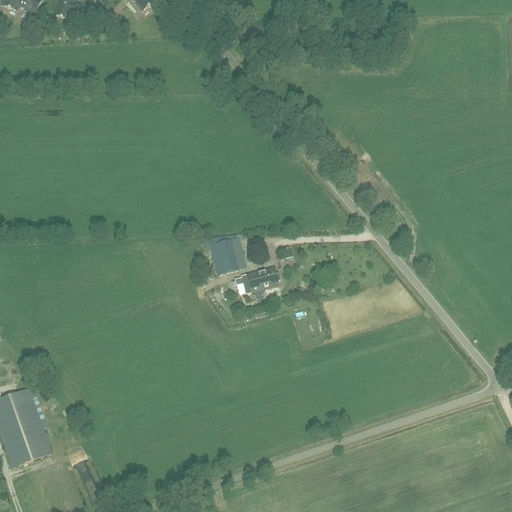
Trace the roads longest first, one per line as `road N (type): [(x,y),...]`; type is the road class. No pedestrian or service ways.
road 1 (unclassified): [(500,388),(182,0)]
road 2 (unclassified): [(137,511),(500,388)]
